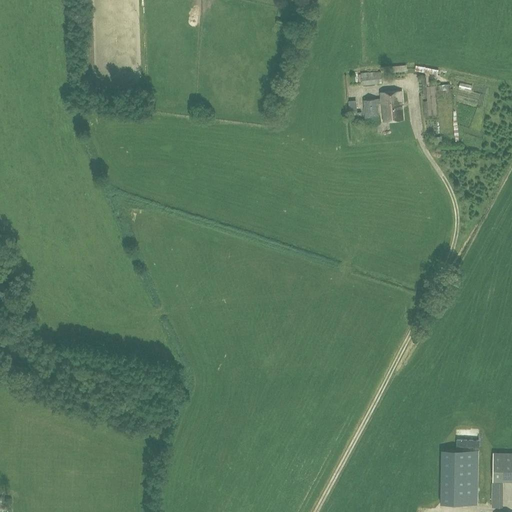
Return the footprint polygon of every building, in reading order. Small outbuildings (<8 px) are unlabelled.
[(361,73),(362,84),(379,83),(379,72),(361,73)] [(382,103),(383,121),(403,119),(402,101),(403,101),(402,90),(381,91),(381,97),(364,98),(365,122),(379,121),(378,103),(382,103)] [(478,504),(479,451),(442,450),(441,503),(478,504)] [(511,481),(511,453),(493,453),(492,481),(511,481)] [(503,506),(504,482),(492,482),(492,507),(503,506)]
